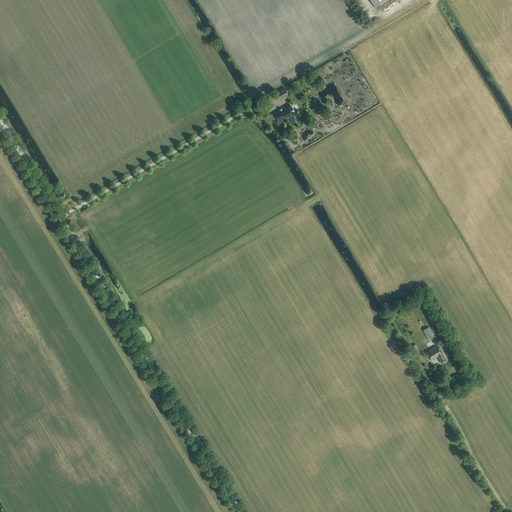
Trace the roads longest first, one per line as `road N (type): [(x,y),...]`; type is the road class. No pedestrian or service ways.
road 1 (tertiary): [(240,511),(60,218)]
road 2 (residential): [(60,218),(241,114),(271,128),(285,122)]
road 3 (track): [(504,511),(440,399)]
